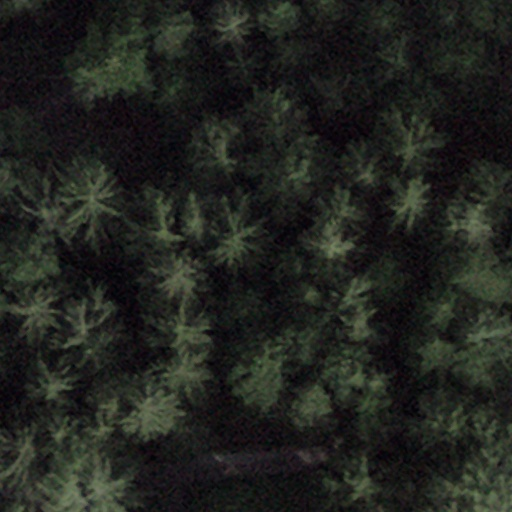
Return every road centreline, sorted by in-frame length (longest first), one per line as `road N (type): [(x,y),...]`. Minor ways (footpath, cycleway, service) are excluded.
road 1 (track): [(511,399),(0,503)]
road 2 (track): [(0,153),(218,0)]
